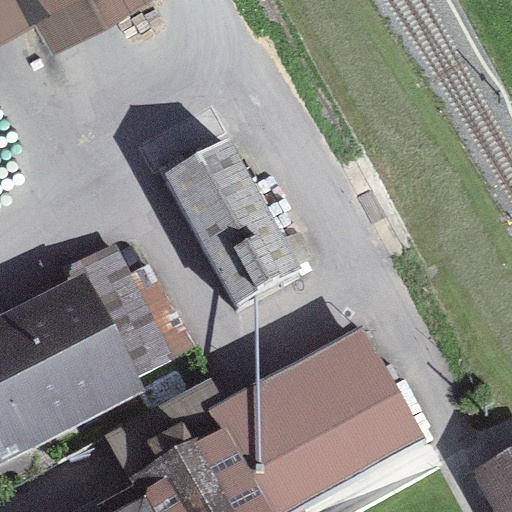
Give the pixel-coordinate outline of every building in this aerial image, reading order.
[(0,0),(0,28),(40,7),(58,40),(129,0),(0,0)] [(311,289),(239,154),(170,191),(241,325),(311,289)] [(0,464),(130,398),(80,300),(0,340),(0,464)] [(138,496),(146,511),(296,511),(417,448),(362,346),(213,425),(226,449),(138,496)] [(511,511),(511,470),(484,486),(498,511),(511,511)]
